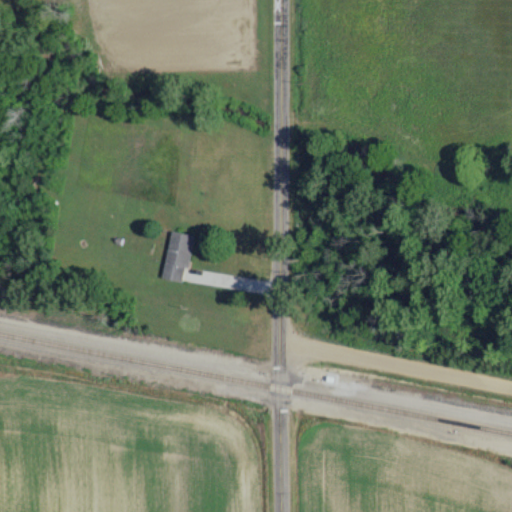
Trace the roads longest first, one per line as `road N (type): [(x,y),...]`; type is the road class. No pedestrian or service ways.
road 1 (residential): [(282,511),(278,0)]
road 2 (residential): [(281,341),(511,385)]
